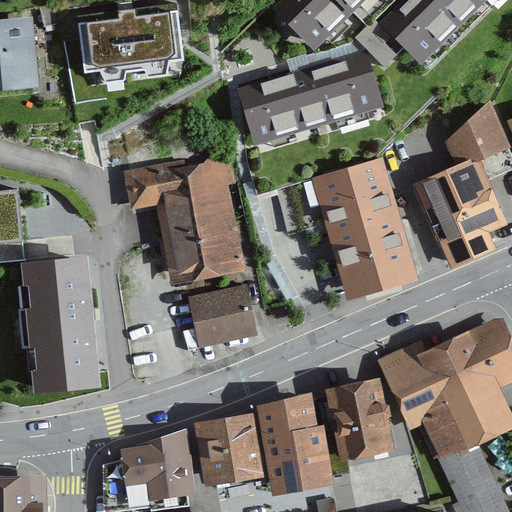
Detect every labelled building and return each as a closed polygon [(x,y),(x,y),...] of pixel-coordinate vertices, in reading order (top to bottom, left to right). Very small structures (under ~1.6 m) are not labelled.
[(285,0),(278,7),(312,42),(354,0),(285,0)] [(411,0),(387,23),(429,66),(497,0),(411,0)] [(145,65),(184,60),(176,3),(77,16),(84,73),(124,68),(125,73),(145,70),(145,65)] [(40,7),(44,26),(58,23),(54,4),(40,7)] [(25,51),(23,28),(0,30),(0,80),(31,78),(29,51),(25,51)] [(257,136),(377,101),(364,59),(312,74),(311,70),(243,91),(257,136)] [(433,222),(450,262),(492,244),(483,223),(494,217),(473,169),(510,153),(488,104),(448,142),(460,168),(425,183),(441,219),(433,222)] [(216,185),(235,181),(230,153),(210,156),(212,165),(186,170),(205,266),(242,259),(237,231),(225,234),(216,185)] [(386,215),(371,163),(303,182),(312,213),(325,210),(332,231),(340,229),(358,291),(363,292),(403,280),(404,276),(402,269),(411,267),(394,212),(386,215)] [(168,251),(172,272),(205,266),(186,170),(164,174),(163,170),(131,176),(136,202),(167,196),(174,233),(168,234),(171,250),(168,251)] [(0,243),(23,242),(18,189),(0,190),(0,243)] [(26,260),(75,259),(74,233),(25,234),(26,260)] [(39,388),(94,383),(83,261),(27,266),(29,284),(34,284),(36,307),(31,308),(35,346),(40,346),(42,369),(37,370),(39,388)] [(193,304),(200,339),(253,327),(246,293),(193,304)] [(437,456),(441,454),(467,511),(500,511),(501,511),(507,509),(498,489),(491,492),(468,442),(505,425),(485,383),(496,379),(500,387),(511,381),(507,373),(511,370),(511,355),(499,328),(429,360),(420,342),(379,361),(407,420),(418,414),(437,456)] [(375,384),(332,393),(341,432),(345,453),(387,444),(382,418),(386,415),(387,410),(384,405),(379,404),(375,384)] [(278,484),(349,472),(345,453),(341,432),(312,437),(306,400),(264,409),(266,420),(258,422),(268,476),(276,474),(278,484)] [(213,466),(215,478),(255,471),(246,420),(206,426),(209,445),(202,446),(206,468),(213,466)] [(152,504),(152,509),(187,504),(179,437),(127,454),(128,462),(108,468),(109,509),(152,504)] [(32,484),(0,485),(0,511),(38,511),(39,505),(36,505),(37,489),(32,484)] [(319,502),(320,511),(335,511),(333,499),(319,502)]
